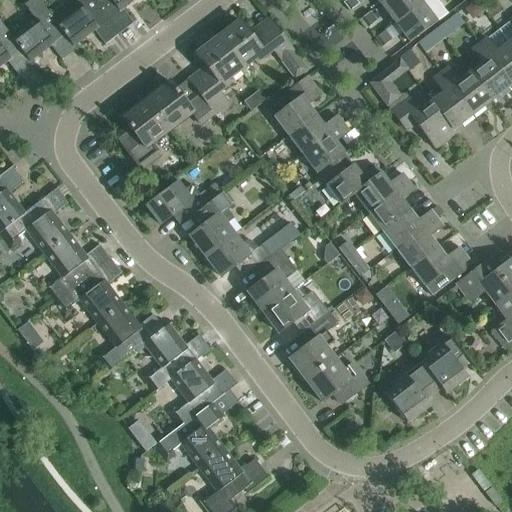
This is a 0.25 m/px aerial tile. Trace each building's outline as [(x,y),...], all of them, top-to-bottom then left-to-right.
[(34,19),(11,36),(10,37),(29,62),(29,61),(50,46),(61,60),(76,49),(73,46),(54,21),(38,0),(21,0),(16,4),(23,13),(27,10),(34,19)] [(74,0),(77,3),(54,21),(73,46),(93,30),(105,45),(118,34),(92,0),(74,0)] [(133,0),(92,0),(118,34),(133,23),(122,9),(133,0)] [(350,0),(345,0),(342,3),(349,12),(356,7),(350,0)] [(385,0),(379,5),(394,24),(424,0),(385,0)] [(435,0),(424,0),(394,24),(409,43),(446,15),(435,0)] [(360,19),(367,28),(376,21),(370,12),(360,19)] [(294,53),(276,29),(256,44),(239,21),(217,37),(241,69),(253,61),(255,64),(272,51),(281,63),(294,53)] [(0,66),(7,61),(18,76),(32,65),(29,61),(29,62),(10,37),(11,36),(0,22),(0,66)] [(381,34),(375,38),(381,47),(388,42),(381,34)] [(241,69),(217,37),(195,54),(205,67),(187,80),(214,115),(228,105),(218,92),(232,81),(230,78),(241,69)] [(511,47),(508,43),(496,52),(486,38),(479,44),(511,86),(511,85),(511,47)] [(481,63),(470,72),(491,101),(511,86),(479,44),(470,50),(481,63)] [(399,60),(407,70),(408,69),(409,71),(419,63),(409,50),(399,57),(400,60),(399,60)] [(307,70),(294,53),(281,63),(294,79),(307,70)] [(399,60),(387,70),(369,83),(387,107),(399,97),(389,83),(407,70),(399,60)] [(491,101),(470,72),(458,81),(448,68),(440,74),(472,116),(491,101)] [(472,116),(440,74),(432,79),(442,93),(431,102),(453,130),(472,116)] [(288,137),(315,116),(307,105),(320,95),(307,77),(286,93),(294,102),(273,118),(288,137)] [(169,82),(146,99),(170,131),(192,114),(200,125),(214,115),(187,80),(175,90),(169,82)] [(453,130),(431,102),(418,111),(408,98),(390,111),(406,132),(415,124),(435,149),(456,133),(453,130)] [(170,131),(146,99),(121,118),(127,126),(114,136),(141,171),(160,156),(151,145),(170,131)] [(323,126),(315,116),(288,137),(302,156),(343,125),(336,116),(323,126)] [(348,132),(343,125),(302,156),(316,174),(343,153),(335,142),(348,132)] [(353,195),(380,174),(374,166),(361,177),(352,165),(325,186),(340,205),(353,195)] [(0,231),(24,214),(23,214),(8,193),(22,181),(12,167),(0,176),(0,231)] [(388,185),(380,174),(353,195),(367,213),(408,182),(402,174),(388,185)] [(191,185),(183,190),(177,182),(145,206),(160,225),(179,211),(186,221),(200,210),(211,201),(204,192),(199,195),(191,185)] [(408,182),(367,213),(381,231),(409,211),(400,200),(414,190),(408,182)] [(56,189),(23,214),(24,214),(0,231),(0,234),(11,249),(20,242),(17,238),(26,231),(43,254),(68,235),(52,215),(67,204),(56,189)] [(221,193),(211,201),(200,210),(208,221),(189,236),(204,257),(233,235),(225,224),(233,218),(225,209),(230,205),(221,193)] [(409,211),(381,231),(395,250),(436,219),(430,211),(417,221),(409,211)] [(442,227),(436,219),(395,250),(409,268),(437,248),(428,237),(442,227)] [(68,235),(43,254),(61,278),(53,284),(50,280),(40,287),(52,303),(110,259),(99,245),(84,256),(68,235)] [(248,255),(233,235),(204,257),(220,278),(240,263),(248,274),(258,266),(270,257),(279,249),(275,243),(272,243),(264,249),(261,246),(248,255)] [(345,259),(355,251),(347,241),(338,249),(345,259)] [(360,247),(355,251),(345,259),(359,277),(360,277),(368,271),(369,270),(362,260),(367,257),(360,247)] [(437,248),(409,268),(424,287),(444,272),(452,281),(472,266),(458,248),(445,258),(437,248)] [(270,257),(258,266),(266,277),(247,292),(262,313),(291,291),(283,281),(296,271),(279,249),(270,257)] [(121,273),(110,259),(52,303),(64,318),(73,311),(70,307),(79,301),(97,324),(122,305),(106,284),(121,273)] [(490,260),(482,265),(456,285),(469,302),(484,291),(495,305),(511,292),(511,261),(511,260),(498,270),(490,260)] [(370,273),(368,271),(360,277),(364,281),(370,277),(370,273)] [(291,291),(262,313),(278,334),(292,323),(301,334),(328,313),(312,292),(299,301),(291,291)] [(511,292),(495,305),(506,320),(491,331),(504,349),(511,343),(511,292)] [(122,305),(97,324),(115,348),(107,354),(104,350),(94,357),(106,373),(143,345),(143,344),(163,329),(152,315),(138,326),(122,305)] [(328,313),(301,334),(300,335),(308,345),(288,359),(305,381),(334,359),(325,348),(334,342),(326,332),(337,324),(329,313),(328,313)] [(143,344),(143,345),(161,368),(152,375),(149,370),(140,377),(152,393),(170,380),(170,379),(195,360),(195,361),(209,350),(198,335),(184,346),(168,325),(163,329),(143,344)] [(440,388),(445,395),(467,378),(460,368),(466,363),(444,334),(433,342),(439,349),(421,362),(440,388)] [(342,370),(334,359),(305,381),(321,403),(332,394),(340,404),(366,384),(351,364),(342,370)] [(170,379),(170,380),(188,403),(179,409),(176,405),(167,412),(178,427),(179,428),(211,403),(211,404),(236,385),(225,370),(210,381),(195,361),(195,360),(170,379)] [(440,388),(421,362),(392,384),(395,388),(385,395),(407,424),(429,407),(424,400),(440,388)] [(179,428),(178,427),(153,446),(166,462),(175,455),(172,451),(180,445),(198,468),(223,449),(207,428),(222,418),(211,404),(211,403),(179,428)] [(223,449),(198,468),(214,490),(199,501),(206,511),(235,511),(238,510),(230,500),(244,489),(247,493),(267,478),(254,460),(239,471),(223,449)]
